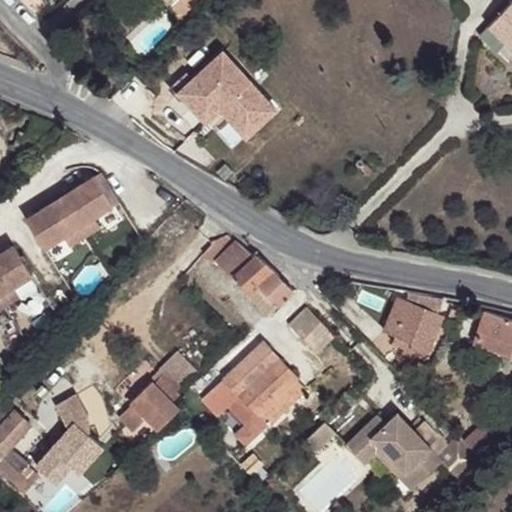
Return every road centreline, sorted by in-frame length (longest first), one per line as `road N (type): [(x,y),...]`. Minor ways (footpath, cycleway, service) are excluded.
road 1 (tertiary): [(82,111),(226,207),(319,256),(511,292)]
road 2 (unknown): [(226,207),(183,264),(91,354)]
road 3 (residential): [(0,4),(82,111)]
